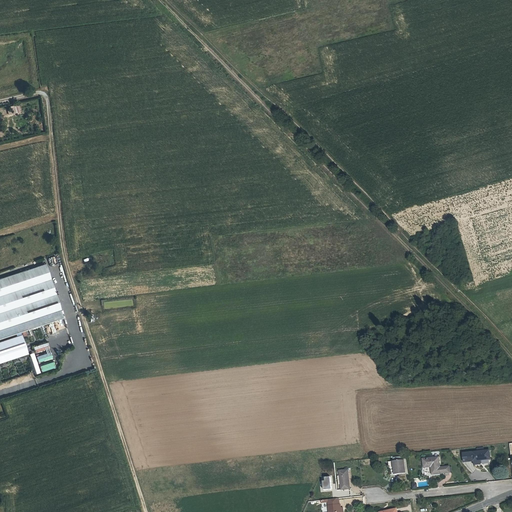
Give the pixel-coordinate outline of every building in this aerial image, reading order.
[(26,269),(31,285),(50,278),(46,263),(26,269)] [(31,285),(26,269),(0,278),(0,329),(60,309),(61,309),(50,278),(31,285)] [(60,309),(0,329),(0,337),(63,317),(60,309)] [(0,365),(29,356),(22,337),(0,344),(0,365)] [(474,459),(475,462),(480,461),(492,459),(490,451),(485,451),(474,453),(473,453),(474,459)] [(433,474),(446,473),(450,472),(451,472),(450,466),(446,467),(445,457),(424,460),(425,468),(432,467),(433,474)] [(390,466),(394,466),(395,475),(406,474),(405,461),(390,463),(390,466)] [(350,472),(341,473),(343,491),(352,490),(350,472)] [(325,478),(326,482),(323,482),(324,490),(332,489),(331,478),(325,478)] [(330,511),(341,511),(341,509),(340,499),(329,500),(330,511)]
